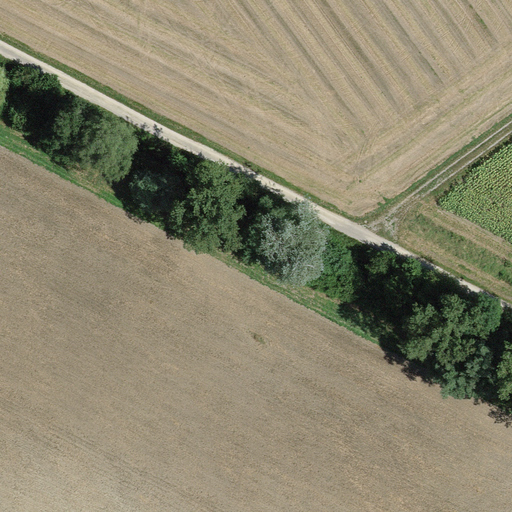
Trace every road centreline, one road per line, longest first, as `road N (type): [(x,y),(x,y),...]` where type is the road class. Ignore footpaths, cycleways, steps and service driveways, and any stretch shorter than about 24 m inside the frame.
road 1 (track): [(0,46),(511,309)]
road 2 (track): [(511,129),(369,234)]
